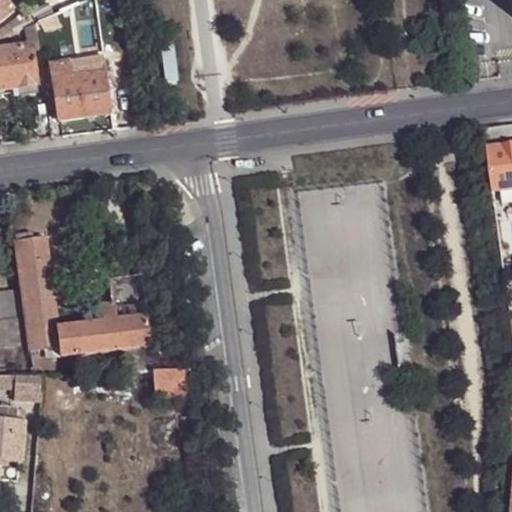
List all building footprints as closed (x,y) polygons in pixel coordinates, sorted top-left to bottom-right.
[(0,0),(0,20),(12,9),(3,0),(0,0)] [(37,25),(53,18),(48,5),(32,13),(37,25)] [(70,24),(65,13),(53,18),(37,25),(40,36),(70,24)] [(35,26),(37,25),(30,17),(9,26),(0,34),(0,42),(26,30),(35,26)] [(35,26),(26,30),(28,42),(37,41),(35,26)] [(0,91),(13,89),(36,86),(31,48),(0,52),(0,91)] [(95,118),(110,116),(103,63),(95,64),(96,75),(77,78),(54,81),(52,82),(58,124),(95,118)] [(53,73),(54,81),(77,78),(76,70),(53,73)] [(36,86),(13,89),(13,94),(14,97),(37,94),(36,86)] [(98,133),(112,131),(110,116),(95,118),(98,133)] [(511,147),(488,151),(493,193),(511,190),(511,147)] [(44,351),(59,349),(57,328),(54,307),(47,262),(44,239),(33,241),(15,243),(13,243),(14,255),(29,353),(44,351)] [(107,275),(109,282),(121,280),(120,273),(107,275)] [(147,318),(141,277),(121,280),(109,282),(112,306),(114,306),(115,321),(147,318)] [(100,307),(102,324),(115,321),(114,306),(112,306),(100,307)] [(150,348),(147,318),(115,321),(102,324),(57,328),(59,349),(61,358),(122,351),(150,348)] [(153,373),(150,348),(122,351),(124,364),(131,363),(132,373),(153,373)] [(46,360),(61,358),(59,349),(44,351),(46,360)] [(195,364),(195,372),(207,372),(207,369),(206,363),(195,364)] [(0,376),(32,375),(31,368),(0,368),(0,376)] [(189,372),(153,373),(154,398),(187,397),(189,372)] [(14,377),(14,379),(13,392),(24,392),(23,394),(40,394),(40,378),(14,377)] [(13,392),(14,379),(3,379),(2,392),(13,392)] [(24,392),(13,392),(13,402),(23,403),(23,394),(24,392)] [(23,403),(40,403),(40,394),(23,394),(23,403)] [(0,421),(14,422),(15,411),(15,410),(0,408),(0,421)] [(15,411),(14,422),(24,423),(25,415),(23,412),(15,411)] [(24,423),(14,422),(0,421),(0,459),(7,460),(22,461),(24,423)]
